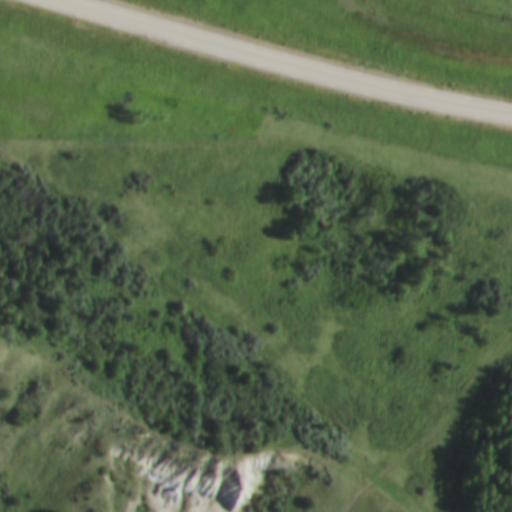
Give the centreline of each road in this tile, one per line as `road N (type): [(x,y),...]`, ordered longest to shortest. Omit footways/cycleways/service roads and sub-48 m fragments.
road 1 (tertiary): [(349,83),(57,0)]
road 2 (tertiary): [(349,83),(511,118)]
